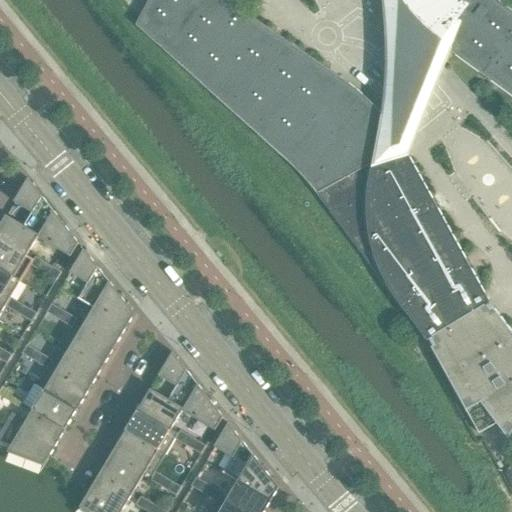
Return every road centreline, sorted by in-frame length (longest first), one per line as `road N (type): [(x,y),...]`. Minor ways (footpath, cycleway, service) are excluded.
road 1 (residential): [(177,306),(141,323),(76,434),(79,454),(99,451),(163,341)]
road 2 (residential): [(19,116),(177,306)]
road 3 (residential): [(177,306),(322,480)]
